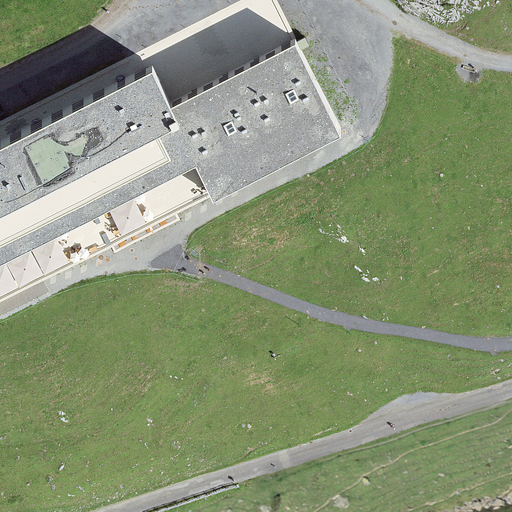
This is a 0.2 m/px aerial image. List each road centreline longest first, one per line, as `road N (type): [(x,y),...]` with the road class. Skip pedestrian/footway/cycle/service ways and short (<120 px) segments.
road 1 (unclassified): [(288,458),(511,389)]
road 2 (residential): [(125,511),(288,458)]
road 3 (residential): [(126,0),(76,46),(0,82)]
